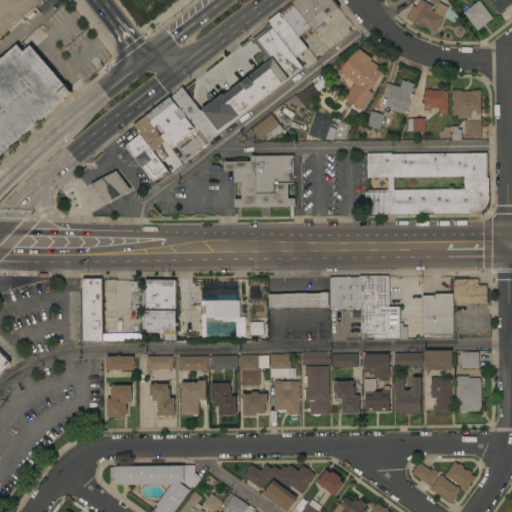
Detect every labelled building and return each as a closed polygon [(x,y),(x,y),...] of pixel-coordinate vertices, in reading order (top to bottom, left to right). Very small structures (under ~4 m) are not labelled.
[(38,0),(0,34),(0,0),(38,0)] [(289,0),(332,0),(338,7),(310,28),(309,26),(291,3),(289,0)] [(438,22),(440,23),(437,28),(435,27),(433,31),(420,24),(419,26),(404,18),(411,4),(414,6),(417,0),(421,0),(431,5),(429,9),(432,10),(437,1),(447,6),(438,22)] [(462,11),(475,0),(477,0),(491,17),(475,29),(462,11)] [(511,0),(511,1),(497,13),(493,8),(492,8),(490,5),(486,0),(511,0)] [(309,26),(296,35),(278,12),(291,3),(309,26)] [(306,47),(294,57),(269,25),(265,20),(277,11),(278,12),(296,35),(306,47)] [(209,102),(204,95),(208,92),(213,98),(221,92),(221,94),(262,61),(263,54),(251,39),(269,25),(294,57),(301,66),(216,131),(199,110),(209,102)] [(13,46),(0,57),(0,153),(71,95),(46,68),(27,46),(18,53),(13,46)] [(355,46),(370,57),(368,59),(376,65),(375,67),(380,71),(367,89),(371,92),(358,109),(342,97),(353,82),(337,70),(355,46)] [(398,86),(400,79),(404,81),(405,79),(408,81),(408,82),(413,83),(410,92),(409,92),(403,113),(393,110),(394,108),(384,105),(387,93),(381,92),(384,82),(398,86)] [(302,107),(284,101),(293,93),(294,94),(309,83),(318,94),(302,107)] [(180,86),(199,110),(216,131),(203,141),(197,133),(193,128),(169,97),(180,86)] [(446,113),(437,113),(437,107),(428,107),(428,104),(422,104),(422,89),(423,89),(423,88),(429,88),(429,89),(438,89),(438,90),(445,90),(446,113)] [(450,89),(460,89),(460,90),(470,90),(470,89),(479,89),(479,110),(478,110),(478,118),(479,118),(479,136),(466,137),(466,132),(463,132),(463,119),(465,119),(465,117),(456,117),(456,113),(451,113),(450,89)] [(193,128),(168,146),(163,140),(144,115),(168,95),(169,97),(193,128)] [(369,110),(382,114),(378,128),(365,124),(369,110)] [(313,112),(330,118),(327,126),(334,128),(330,140),(323,137),(323,140),(306,134),(313,112)] [(269,113),(282,129),(272,137),(271,135),(266,139),(265,137),(264,138),(262,136),(258,139),(250,128),(269,113)] [(157,145),(166,157),(160,161),(138,133),(131,124),(144,115),(163,140),(157,145)] [(423,117),(423,130),(402,130),(405,117),(423,117)] [(459,138),(449,139),(449,125),(456,125),(456,128),(457,128),(459,130),(459,138)] [(166,169),(152,180),(141,166),(141,167),(133,157),(133,156),(124,144),(138,133),(160,161),(166,169)] [(205,143),(185,158),(177,148),(197,133),(203,141),(205,143)] [(389,152),(389,153),(484,152),(485,177),(487,177),(487,197),(486,200),(484,205),(482,208),(480,209),(477,211),(475,212),(471,213),(469,213),(469,212),(432,213),(432,211),(417,212),(417,213),(363,214),(363,191),(365,191),(365,189),(386,188),(386,176),(365,177),(365,152),(389,152)] [(249,160),(249,155),(292,154),(292,183),(286,183),(286,197),(293,197),(293,205),(233,206),(233,198),(240,198),(239,181),(232,182),(232,169),(226,169),(222,169),(222,161),(226,160),(249,160)] [(114,171),(128,189),(102,203),(88,184),(114,171)] [(359,275),(387,275),(388,306),(398,306),(398,322),(401,322),(402,326),(405,326),(406,338),(373,338),(373,334),(364,334),(364,338),(360,338),(359,307),(359,276),(359,275)] [(342,308),(342,312),(336,312),(336,308),(329,308),(328,277),(359,276),(359,307),(342,308)] [(101,341),(81,342),(80,278),(100,277),(101,341)] [(452,279),(477,278),(477,284),(485,284),(485,303),(453,304),(453,298),(452,298),(452,293),(452,279)] [(174,322),(176,322),(177,325),(175,325),(175,340),(163,340),(163,332),(158,332),(158,328),(144,328),(144,279),(174,279),(174,322)] [(204,300),(212,300),(212,290),(231,289),(231,300),(238,300),(238,322),(225,322),(225,316),(204,317),(204,300)] [(267,307),(267,294),(279,293),(318,293),(318,292),(327,292),(327,306),(267,307)] [(452,298),(451,298),(452,335),(421,335),(420,295),(433,295),(433,293),(452,293),(452,298)] [(249,334),(249,332),(248,332),(248,323),(248,321),(249,321),(249,319),(257,319),(257,321),(261,321),(261,323),(262,323),(262,334),(249,334)] [(423,370),(423,350),(450,350),(451,369),(423,370)] [(329,351),(329,365),(301,365),(300,351),(329,351)] [(459,351),(477,351),(478,367),(460,367),(459,351)] [(421,352),(421,366),(393,366),(393,353),(421,352)] [(0,353),(8,362),(0,369),(0,353)] [(289,353),(289,368),(294,368),(294,377),(269,377),(268,354),(289,353)] [(356,353),(356,366),(330,367),(330,353),(356,353)] [(388,353),(388,366),(389,366),(389,373),(388,373),(388,380),(378,380),(378,379),(377,379),(373,375),(371,375),(371,372),(363,372),(363,353),(388,353)] [(106,356),(116,356),(116,354),(118,354),(118,356),(132,356),(132,369),(123,369),(123,371),(120,371),(120,369),(106,369),(106,356)] [(238,354),(257,354),(257,355),(267,355),(267,367),(257,367),(257,368),(255,368),(255,369),(258,369),(258,385),(239,385),(239,384),(239,382),(239,370),(238,370),(238,354)] [(171,355),(171,368),(145,369),(145,355),(171,355)] [(206,355),(206,369),(177,370),(177,356),(206,355)] [(236,355),(236,369),(219,369),(219,372),(212,372),(212,369),(209,369),(209,355),(236,355)] [(328,366),(328,413),(319,413),(319,414),(311,414),(308,414),(308,411),(306,411),(306,408),(308,408),(308,400),(304,400),(304,398),(303,398),(303,392),(304,392),(304,390),(306,390),(306,376),(304,376),(304,373),(303,373),(303,368),(304,368),(304,366),(328,366)] [(454,375),(467,375),(467,377),(478,377),(478,380),(479,380),(480,406),(478,406),(478,410),(467,410),(467,412),(455,412),(454,375)] [(419,393),(419,411),(415,411),(416,412),(414,412),(411,412),(411,411),(410,411),(410,413),(404,413),(404,411),(402,411),(402,412),(400,412),(398,412),(398,411),(394,411),(394,394),(393,394),(393,377),(403,377),(403,390),(408,390),(408,388),(410,388),(410,376),(419,376),(419,393)] [(450,408),(451,408),(451,411),(450,411),(450,413),(434,413),(434,412),(432,412),(432,406),(434,406),(434,396),(430,396),(430,394),(429,394),(429,377),(431,377),(431,376),(433,376),(433,377),(450,377),(450,408)] [(374,378),(374,391),(379,391),(379,389),(382,389),(382,385),(388,385),(388,410),(385,410),(385,412),(380,412),(380,411),(371,411),(371,412),(365,412),(365,411),(364,411),(364,396),(362,396),(362,378),(374,378)] [(180,397),(178,397),(178,390),(180,390),(180,381),(196,381),(196,379),(204,379),(205,399),(197,399),(198,414),(195,414),(195,415),(191,415),(191,414),(180,415),(180,397)] [(297,414),(296,414),(296,415),(289,415),(289,414),(287,414),(287,409),(285,409),(285,410),(284,411),(280,412),(278,411),(275,410),(272,410),(272,380),(275,380),(275,379),(278,379),(278,380),(298,380),(297,414)] [(351,381),(351,386),(353,386),(353,395),(357,395),(358,414),(348,414),(348,413),(340,413),(340,398),(335,398),(335,391),(333,391),(333,381),(351,381)] [(166,383),(166,388),(168,388),(169,397),(172,397),(173,415),(164,416),(164,415),(156,415),(156,412),(155,412),(155,407),(156,407),(156,400),(150,400),(150,395),(148,395),(148,392),(147,392),(147,389),(148,389),(148,383),(166,383)] [(228,383),(228,388),(230,388),(230,396),(234,396),(234,415),(217,415),(217,406),(212,406),(212,401),(209,401),(209,383),(228,383)] [(130,385),(130,402),(125,402),(125,411),(123,411),(123,416),(106,416),(106,413),(105,413),(105,398),(109,398),(109,389),(111,389),(111,385),(130,385)] [(242,394),(250,394),(250,391),(257,391),(257,393),(266,393),(266,402),(264,402),(264,412),(252,412),(252,415),(241,415),(242,394)] [(464,489),(463,488),(462,489),(459,487),(460,486),(448,477),(447,478),(444,476),(445,475),(444,474),(453,461),(457,464),(458,463),(462,466),(461,467),(465,470),(466,469),(470,472),(469,473),(473,476),(464,489)] [(410,472),(418,462),(430,470),(432,468),(437,472),(428,485),(410,472)] [(120,484),(120,483),(114,483),(114,477),(109,477),(108,466),(182,465),(193,464),(193,473),(200,477),(193,487),(190,485),(188,489),(172,511),(155,511),(153,510),(156,505),(155,504),(169,484),(120,484)] [(242,476),(247,469),(246,468),(248,465),(248,466),(250,464),(257,469),(258,468),(260,470),(264,464),(270,468),(273,465),(279,469),(282,465),(284,467),(286,465),(287,466),(288,464),(297,470),(301,465),(306,468),(307,467),(309,469),(309,470),(314,474),(310,479),(311,480),(309,482),(308,482),(300,493),(289,485),(287,487),(286,488),(284,486),(284,485),(269,474),(259,488),(242,476)] [(324,469),(329,473),(331,471),(340,477),(338,479),(343,483),(334,495),(329,492),(328,493),(327,492),(328,491),(321,487),(319,486),(320,485),(315,482),(324,469)] [(438,493),(437,494),(433,491),(434,490),(429,487),(438,474),(439,475),(440,474),(443,476),(443,477),(455,486),(456,485),(458,487),(458,488),(459,489),(455,495),(456,496),(453,500),(452,499),(450,502),(438,493)] [(296,498),(285,511),(261,494),(271,480),(296,498)] [(178,511),(193,491),(200,496),(196,503),(200,506),(198,509),(202,511),(178,511)] [(210,493),(221,501),(213,511),(202,504),(210,493)] [(232,511),(223,505),(231,494),(246,505),(247,503),(254,508),(252,510),(254,511),(255,511),(256,511),(232,511)] [(350,501),(353,498),(357,501),(358,499),(365,504),(361,509),(363,511),(362,511),(336,511),(333,509),(337,503),(338,504),(343,496),(350,501)] [(316,511),(299,511),(306,503),(307,504),(310,499),(320,506),(316,511),(317,511),(316,511)] [(368,511),(371,508),(370,507),(372,504),(373,505),(375,502),(383,508),(384,506),(387,508),(386,510),(389,511),(368,511)]
